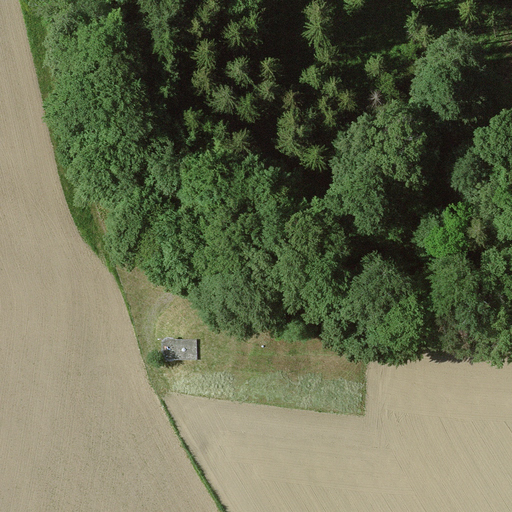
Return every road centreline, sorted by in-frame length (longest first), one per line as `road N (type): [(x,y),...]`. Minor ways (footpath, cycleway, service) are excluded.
road 1 (track): [(511,341),(366,322),(277,290)]
road 2 (track): [(158,349),(150,320),(176,289),(277,290)]
